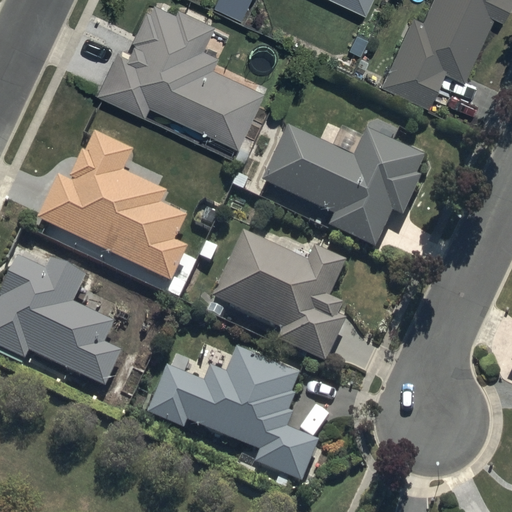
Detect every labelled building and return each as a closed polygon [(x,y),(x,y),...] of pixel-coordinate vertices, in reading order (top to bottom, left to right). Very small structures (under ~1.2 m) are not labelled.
[(347,0),(366,9),(370,0),(347,0)] [(511,0),(431,0),(425,17),(412,12),(395,53),(380,46),(368,76),(433,103),(447,68),(469,77),(496,13),(506,17),(511,0)] [(117,48),(98,89),(146,111),(150,104),(239,145),(266,87),(212,62),(218,49),(206,44),(216,22),(179,5),(176,11),(156,1),(152,9),(148,7),(127,53),(117,48)] [(329,227),(375,251),(396,213),(402,217),(424,178),(417,174),(426,158),(370,131),(355,159),(288,127),(263,182),(283,192),(335,217),(329,227)] [(174,286),(190,249),(176,243),(188,217),(161,204),(167,192),(125,171),(134,152),(95,133),(71,183),(60,177),(39,221),(159,279),(174,286)] [(307,261),(245,232),(214,299),(283,332),(278,342),(326,365),(347,319),(339,315),(344,304),(330,298),(347,262),(314,246),(307,261)] [(24,251),(0,300),(0,349),(0,355),(21,366),(24,360),(26,362),(31,353),(106,388),(124,352),(105,343),(115,324),(74,305),(88,275),(54,259),(51,264),(24,251)] [(320,443),(288,429),(295,415),(289,412),(297,395),(292,393),(299,376),(239,349),(228,374),(213,367),(206,384),(168,367),(148,413),(185,430),(189,421),(260,452),(255,462),(280,473),(275,484),(286,489),(291,478),(303,483),(320,443)]
